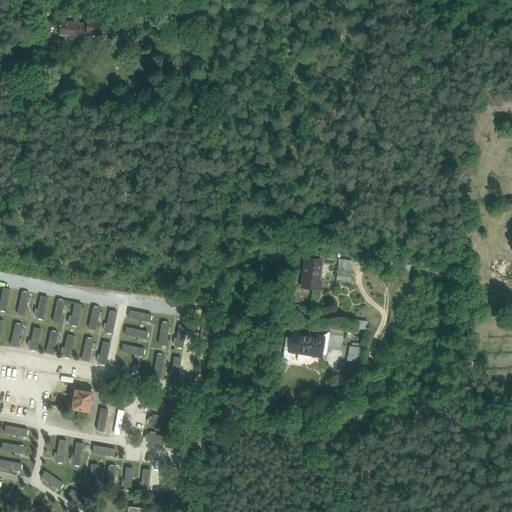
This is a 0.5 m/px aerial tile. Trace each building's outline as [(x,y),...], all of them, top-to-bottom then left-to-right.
[(118,23),(102,21),(87,20),(87,23),(61,20),(59,35),(86,38),(87,32),(101,34),(102,27),(117,29),(118,23)] [(321,259),(306,257),(302,288),(320,290),(321,281),(318,281),(321,259)] [(353,261),(340,260),(339,269),(352,270),(353,261)] [(352,270),(339,269),(337,278),(351,280),(352,270)] [(0,309),(8,310),(10,288),(2,287),(0,306),(0,309)] [(22,291),(18,313),(25,314),(30,292),(22,291)] [(42,295),(36,316),(43,318),(49,297),(42,295)] [(58,298),(53,320),(60,322),(65,300),(58,298)] [(79,325),(81,303),(74,302),(71,324),(79,325)] [(90,328),(97,329),(100,307),(92,306),(90,328)] [(113,332),(118,311),(110,309),(106,331),(113,332)] [(130,309),(128,316),(150,322),(152,314),(130,309)] [(358,328),(367,329),(367,321),(359,320),(358,328)] [(166,344),(170,322),(162,321),(158,342),(166,344)] [(17,346),(24,325),(16,322),(10,344),(17,346)] [(177,346),(185,346),(186,324),(178,324),(177,346)] [(29,348),(37,350),(42,328),(34,326),(29,348)] [(147,338),(149,330),(127,326),(125,334),(147,338)] [(344,330),(330,329),(329,338),(328,346),(341,348),(344,330)] [(46,351),(52,353),(59,332),(53,330),(46,351)] [(311,336),(293,333),(292,338),(286,337),(284,347),(290,348),(290,351),(298,352),(297,361),(307,362),(308,355),(321,357),(321,354),(326,355),(328,346),(329,338),(312,335),(311,336)] [(70,357),(76,335),(69,334),(63,355),(70,357)] [(89,360),(94,339),(87,337),(81,358),(89,360)] [(106,364),(111,342),(103,340),(99,362),(106,364)] [(124,343),(122,350),(143,356),(145,348),(124,343)] [(365,344),(357,344),(357,363),(365,363),(365,344)] [(165,370),(165,354),(156,353),(156,370),(165,370)] [(172,355),(169,376),(179,378),(182,357),(172,355)] [(138,366),(126,369),(130,383),(141,380),(138,366)] [(359,367),(350,366),(349,378),(358,379),(359,367)] [(75,389),(72,409),(89,412),(91,401),(93,400),(94,394),(93,393),(93,389),(76,386),(75,389)] [(151,408),(175,410),(176,401),(151,399),(151,408)] [(101,408),(97,430),(104,431),(108,409),(101,408)] [(169,427),(170,418),(156,417),(155,426),(169,427)] [(5,433),(27,437),(28,429),(6,425),(5,433)] [(146,441),(168,443),(169,435),(147,433),(146,441)] [(67,441),(59,439),(56,461),(64,463),(67,441)] [(25,447),(3,442),(2,450),(24,454),(25,447)] [(81,466),(84,444),(77,443),(73,465),(81,466)] [(93,453),(115,457),(116,449),(94,445),(93,453)] [(1,459),(0,462),(0,466),(21,471),(23,463),(1,459)] [(97,487),(99,465),(91,464),(90,486),(97,487)] [(109,466),(107,488),(115,489),(117,466),(109,466)] [(126,468),(124,490),(132,491),(134,468),(126,468)] [(149,492),(151,470),(143,469),(141,491),(149,492)] [(46,470),(41,477),(60,490),(64,483),(46,470)] [(91,501),(73,489),(68,495),(87,508),(91,501)] [(5,499),(26,508),(29,501),(9,492),(5,499)]
